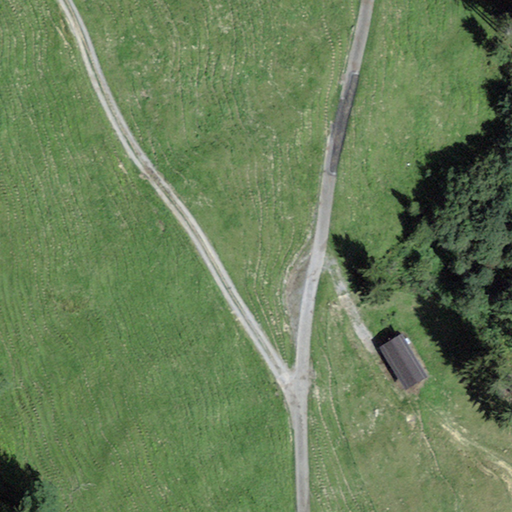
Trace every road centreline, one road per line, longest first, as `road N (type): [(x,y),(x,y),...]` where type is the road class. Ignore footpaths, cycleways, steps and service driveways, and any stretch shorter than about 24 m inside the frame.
road 1 (unclassified): [(303,511),(299,393),(308,299),(365,0)]
road 2 (track): [(65,0),(129,146),(195,229),(278,374),(299,393)]
